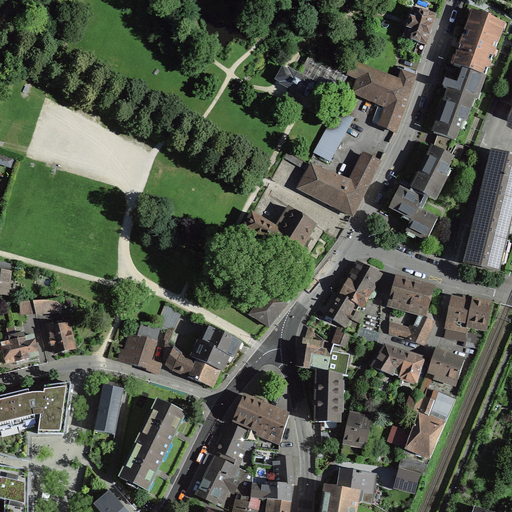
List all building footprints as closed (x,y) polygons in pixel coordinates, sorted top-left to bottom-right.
[(425,45),(426,45),(431,31),(436,16),(414,9),(404,37),(425,45)] [(461,45),(454,65),(463,69),(485,76),(490,63),(504,25),(502,24),(502,23),(491,19),(491,18),(473,12),(461,45)] [(311,82),(310,84),(313,86),(313,87),(323,93),(324,92),(325,91),(324,91),(325,90),(325,89),(326,89),(327,89),(328,89),(329,90),(330,90),(332,91),(333,91),(333,90),(334,90),(335,90),(336,90),(337,91),(338,92),(338,93),(338,94),(337,94),(340,96),(340,97),(341,97),(342,97),(343,98),(343,99),(342,100),(341,101),(342,102),(343,102),(348,92),(341,88),(345,82),(348,75),(348,73),(340,70),(308,57),(299,75),(311,82)] [(352,63),(348,73),(348,75),(361,80),(356,91),(374,99),(374,100),(387,106),(380,124),(395,132),(405,105),(407,99),(385,89),(390,77),(352,63)] [(304,96),(303,96),(306,90),(310,84),(311,82),(299,75),(290,70),(289,69),(288,70),(289,70),(281,83),(281,84),(303,97),(304,96)] [(441,112),(434,133),(438,134),(452,139),(455,141),(462,121),(465,122),(471,106),(468,105),(470,98),(473,99),(476,90),(480,91),(485,76),(463,69),(456,88),(455,91),(452,90),(444,113),(441,112)] [(407,99),(415,77),(408,74),(402,72),(399,81),(390,77),(385,89),(407,99)] [(337,113),(315,153),(328,160),(350,120),(344,117),(337,113)] [(453,157),(447,154),(452,139),(438,134),(434,147),(433,147),(423,167),(426,168),(418,182),(414,190),(432,199),(436,191),(439,192),(447,178),(443,176),(453,157)] [(486,174),(483,189),(511,196),(511,157),(492,152),(488,168),(487,168),(486,171),(486,174)] [(285,159),(304,170),(308,165),(288,154),(285,159)] [(13,161),(0,156),(0,164),(11,168),(13,161)] [(369,182),(379,163),(372,160),(364,156),(355,175),(369,182)] [(369,182),(355,175),(351,182),(327,173),(313,166),(312,165),(311,166),(308,173),(308,172),(307,174),(304,180),(303,180),(303,181),(300,187),(299,187),(299,188),(300,189),(326,202),(352,216),(369,182)] [(391,208),(412,219),(411,222),(407,230),(408,230),(409,230),(426,239),(427,240),(437,219),(436,219),(418,210),(423,201),(400,189),(390,208),(391,208)] [(474,226),(508,234),(511,217),(511,196),(483,189),(479,205),(478,204),(477,208),(476,211),(477,211),(474,226)] [(252,213),(244,229),(269,240),(270,238),(276,240),(298,254),(307,239),(316,225),(289,208),(278,226),(276,228),(252,213)] [(465,263),(499,271),(508,234),(474,226),(470,241),(469,241),(468,244),(467,247),(468,248),(465,263)] [(10,264),(0,261),(0,294),(7,295),(10,272),(9,272),(10,264)] [(375,287),(381,274),(359,263),(341,295),(356,303),(355,304),(363,308),(364,307),(369,297),(372,298),(374,297),(377,292),(376,290),(373,289),(375,287)] [(426,316),(434,287),(416,282),(396,277),(390,301),(395,302),(394,307),(416,314),(409,331),(389,325),(389,334),(424,346),(435,322),(426,316)] [(291,300),(284,294),(280,295),(278,297),(272,292),(254,316),(269,326),(291,300)] [(326,316),(342,325),(352,309),(355,304),(356,303),(341,295),(339,294),(338,295),(326,316)] [(471,302),(451,297),(445,328),(461,331),(463,322),(487,327),(492,303),(479,300),(472,299),(471,302)] [(61,312),(61,300),(33,301),(36,312),(36,313),(61,312)] [(36,312),(33,301),(20,302),(21,313),(36,312)] [(172,331),(181,313),(165,305),(160,319),(157,327),(160,328),(168,330),(172,331)] [(345,330),(344,333),(376,344),(379,335),(358,328),(363,316),(356,313),(357,311),(352,309),(342,325),(347,327),(345,330)] [(53,345),(55,353),(74,348),(69,324),(65,325),(64,321),(48,325),(51,339),(50,339),(51,342),(52,346),(53,345)] [(157,327),(142,324),(138,336),(133,355),(150,360),(155,344),(160,328),(157,327)] [(241,343),(242,342),(212,328),(208,335),(206,334),(199,349),(196,348),(192,358),(196,359),(220,370),(222,371),(226,361),(225,361),(226,359),(228,355),(233,358),(240,342),(241,343)] [(345,330),(339,328),(333,344),(340,345),(344,333),(345,330)] [(165,338),(166,341),(170,343),(174,332),(172,331),(168,330),(165,338)] [(25,337),(24,332),(16,334),(22,360),(27,360),(29,359),(29,358),(39,356),(34,335),(25,337)] [(147,369),(146,370),(157,374),(160,367),(159,367),(159,363),(150,360),(133,355),(138,336),(126,332),(124,336),(129,338),(125,351),(123,361),(120,360),(118,360),(147,369)] [(16,361),(16,362),(18,362),(22,360),(16,334),(8,336),(10,341),(1,343),(6,363),(16,361)] [(171,367),(174,370),(188,377),(196,359),(192,358),(182,353),(170,343),(166,341),(165,348),(172,351),(167,364),(171,367)] [(322,372),(323,372),(326,372),(331,351),(301,345),(300,351),(299,357),(302,358),(300,368),(317,371),(322,372)] [(393,376),(393,375),(400,377),(407,353),(402,351),(385,346),(372,367),(393,376)] [(452,355),(435,350),(428,372),(457,381),(465,360),(452,355)] [(350,355),(331,351),(326,372),(344,376),(346,376),(348,366),(350,355)] [(418,357),(407,353),(400,377),(410,381),(409,384),(413,385),(414,382),(416,383),(423,361),(419,359),(417,359),(418,357)] [(220,370),(196,359),(188,377),(192,379),(213,388),(218,375),(220,370)] [(340,398),(343,398),(344,376),(326,372),(323,372),(322,372),(317,371),(316,397),(316,422),(321,422),(322,445),(337,445),(337,422),(339,422),(340,398)] [(0,426),(10,424),(11,427),(24,423),(24,420),(35,417),(35,414),(41,414),(38,434),(64,433),(72,381),(45,384),(45,391),(43,391),(39,391),(32,391),(30,392),(29,388),(0,395),(0,426)] [(94,431),(115,435),(117,422),(124,390),(103,386),(94,431)] [(406,448),(430,458),(455,400),(439,392),(435,402),(424,398),(418,414),(411,433),(406,448)] [(418,414),(424,398),(414,393),(408,411),(418,414)] [(244,395),(233,421),(281,441),(289,415),(265,405),(244,395)] [(147,430),(142,440),(166,452),(176,433),(185,413),(161,401),(156,412),(152,410),(143,429),(147,430)] [(366,446),(372,418),(350,414),(347,428),(344,441),(366,446)] [(223,434),(215,451),(233,459),(236,460),(241,448),(254,451),(254,447),(254,442),(258,443),(259,436),(249,431),(248,432),(228,424),(223,434)] [(394,427),(389,442),(406,448),(411,433),(394,427)] [(156,472),(166,452),(142,440),(137,450),(134,449),(125,467),(128,469),(123,479),(147,491),(156,472)] [(290,485),(294,485),(292,457),(285,457),(280,458),(279,450),(254,447),(254,451),(254,457),(264,458),(264,465),(274,466),(274,483),(274,484),(290,485)] [(215,456),(204,479),(196,495),(215,504),(217,501),(221,503),(227,489),(235,492),(240,482),(241,483),(243,479),(235,475),(239,468),(215,456)] [(424,465),(402,459),(398,468),(407,471),(406,472),(407,472),(407,471),(408,471),(415,473),(415,474),(416,474),(416,473),(418,474),(420,475),(420,474),(421,475),(421,474),(424,465)] [(27,511),(28,469),(0,464),(0,496),(4,498),(4,511),(27,511)] [(363,491),(362,502),(371,504),(373,490),(364,488),(365,480),(376,481),(377,474),(365,472),(362,472),(340,469),(338,487),(363,491)] [(415,474),(415,473),(408,471),(406,479),(398,476),(396,485),(406,487),(408,480),(418,482),(420,475),(418,474),(416,473),(416,474),(415,474)] [(269,499),(290,501),(290,487),(290,485),(274,484),(274,483),(266,483),(266,487),(252,485),(251,497),(257,497),(269,499)] [(363,491),(338,487),(326,485),(325,494),(324,494),(320,511),(354,511),(357,501),(362,502),(363,491)] [(109,490),(93,504),(100,511),(128,511),(118,501),(109,490)] [(256,511),(257,511),(254,510),(257,497),(251,497),(250,502),(247,511),(256,511)] [(288,511),(290,502),(290,501),(269,499),(266,511),(288,511)] [(240,500),(237,511),(247,511),(250,502),(240,500)]
